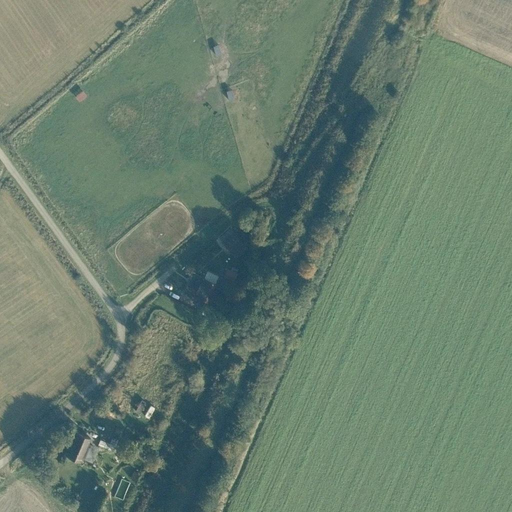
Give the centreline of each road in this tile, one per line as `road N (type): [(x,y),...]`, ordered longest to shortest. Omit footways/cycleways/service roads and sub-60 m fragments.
road 1 (unclassified): [(0,152),(116,315),(123,341),(103,377),(0,464)]
road 2 (track): [(441,0),(320,285)]
road 3 (track): [(423,42),(400,44),(303,163)]
